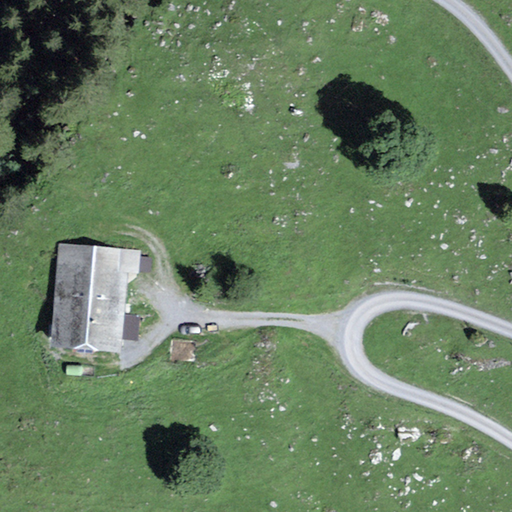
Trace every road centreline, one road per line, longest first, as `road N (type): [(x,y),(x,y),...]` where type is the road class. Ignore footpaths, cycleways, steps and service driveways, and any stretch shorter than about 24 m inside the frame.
road 1 (track): [(511,441),(373,379),(358,368),(348,342),(358,314),(390,299),(456,310),(511,332)]
road 2 (track): [(174,323),(350,329)]
